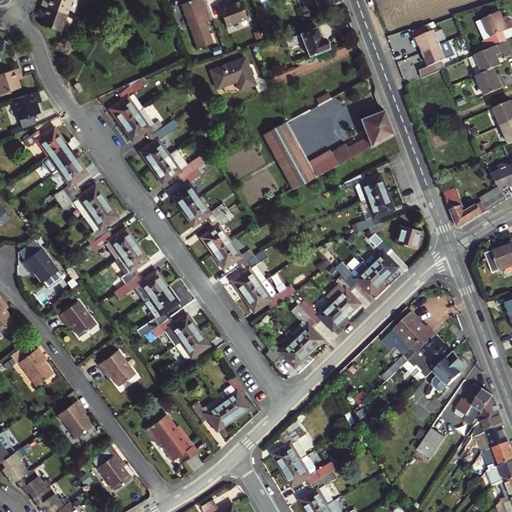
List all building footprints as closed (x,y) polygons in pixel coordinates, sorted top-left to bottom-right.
[(41,0),(40,4),(67,13),(71,0),(41,0)] [(201,16),(195,0),(182,0),(181,1),(189,20),(201,16)] [(195,0),(201,16),(189,20),(197,45),(212,39),(205,19),(211,17),(205,0),(195,0)] [(226,1),(218,4),(226,25),(246,17),(240,0),(227,5),(226,1)] [(315,0),(319,9),(340,0),(315,0)] [(44,11),(43,15),(40,23),(61,31),(67,13),(40,4),(39,9),(44,11)] [(491,37),(495,47),(506,42),(502,33),(511,28),(511,19),(507,22),(502,11),(483,20),(491,37)] [(322,39),(314,20),(299,26),(297,26),(300,33),(285,39),(288,46),(301,41),(300,40),(303,39),(309,55),(328,48),(324,38),(322,39)] [(491,37),(483,20),(476,23),(484,41),(491,37)] [(434,24),(427,26),(430,33),(434,32),(437,31),(434,24)] [(414,40),(415,40),(421,54),(440,46),(434,32),(430,33),(427,26),(412,31),(414,40)] [(511,28),(502,33),(506,42),(511,39),(511,28)] [(495,47),(473,57),(470,58),(478,75),(479,75),(495,68),(502,65),(499,58),(497,54),(502,52),(504,56),(505,58),(511,55),(506,42),(495,47)] [(446,59),(440,46),(421,54),(427,68),(418,72),(419,80),(443,70),(445,68),(442,61),(446,59)] [(244,57),(210,70),(216,88),(236,81),(239,89),(254,83),(244,57)] [(19,67),(0,73),(0,93),(20,86),(18,79),(16,75),(22,73),(20,67),(19,67)] [(495,68),(479,75),(487,94),(506,86),(501,75),(498,77),(497,74),(495,68)] [(122,101),(110,110),(120,124),(143,107),(144,107),(134,93),(146,84),(142,78),(114,90),(117,94),(122,101)] [(78,81),(73,84),(78,92),(82,89),(78,81)] [(39,90),(12,99),(19,120),(40,113),(37,102),(36,99),(41,97),(39,90)] [(317,98),(319,103),(330,97),(328,92),(317,98)] [(330,97),(319,103),(309,109),(316,121),(343,106),(337,94),(330,97)] [(511,100),(495,108),(502,125),(511,120),(511,100)] [(120,124),(131,139),(143,130),(148,137),(163,126),(158,119),(155,121),(145,106),(144,107),(143,107),(120,124)] [(263,134),(293,188),(395,133),(393,128),(385,109),(379,112),(377,107),(363,113),(364,117),(361,118),(369,138),(349,149),(347,144),(333,152),(316,121),(309,109),(263,134)] [(141,152),(151,167),(169,154),(159,139),(177,126),(172,119),(163,126),(148,137),(153,144),(141,152)] [(507,137),(510,143),(511,141),(511,120),(502,125),(507,137)] [(48,154),(66,141),(55,126),(42,134),(38,128),(23,138),(29,145),(38,139),(48,154)] [(510,143),(507,137),(501,140),(503,145),(504,145),(510,143)] [(59,168),(76,156),(66,141),(48,154),(42,158),(51,171),(57,167),(59,168)] [(151,167),(162,181),(174,173),(178,179),(190,171),(193,169),(189,162),(188,163),(184,157),(180,153),(174,151),(169,154),(151,167)] [(87,171),(76,156),(59,168),(69,183),(60,189),(65,196),(68,195),(80,186),(75,179),(87,171)] [(511,165),(491,174),(499,186),(502,191),(511,188),(511,187),(511,190),(511,191),(511,190),(511,165)] [(171,195),(182,209),(199,196),(189,182),(195,178),(190,171),(178,179),(183,186),(171,195)] [(362,182),(367,199),(388,191),(382,173),(368,178),(366,172),(350,181),(352,186),(362,182)] [(96,184),(84,193),(80,186),(68,195),(73,202),(79,197),(90,212),(107,199),(96,184)] [(447,198),(455,219),(468,223),(489,209),(507,199),(502,191),(499,186),(480,198),(482,202),(466,211),(456,188),(444,193),(447,198)] [(370,226),(383,221),(380,213),(394,208),(388,191),(367,199),(373,216),(364,220),(367,227),(370,226)] [(182,209),(193,224),(204,216),(209,222),(220,213),(216,208),(211,212),(199,196),(182,209)] [(118,214),(107,199),(90,212),(100,227),(92,233),(96,239),(110,229),(106,223),(118,214)] [(0,221),(10,214),(0,200),(0,221)] [(214,230),(203,238),(213,252),(230,240),(220,226),(229,219),(223,211),(220,213),(209,222),(214,230)] [(372,233),(376,231),(385,228),(383,221),(370,226),(372,233)] [(422,231),(401,225),(395,242),(417,248),(422,231)] [(101,246),(110,240),(120,254),(138,242),(127,227),(115,236),(110,229),(96,239),(101,246)] [(383,251),(370,264),(385,280),(398,267),(388,256),(394,250),(376,231),(370,237),(383,251)] [(230,240),(213,252),(216,257),(223,252),(234,245),(230,240)] [(511,240),(491,248),(499,270),(511,264),(511,240)] [(126,282),(141,272),(137,266),(149,257),(138,242),(120,254),(131,269),(122,276),(126,282)] [(216,257),(224,267),(235,259),(240,266),(251,258),(246,251),(241,255),(234,245),(223,252),(216,257)] [(43,253),(25,266),(31,275),(34,273),(36,276),(45,288),(61,276),(43,253)] [(244,296),(261,283),(268,279),(257,264),(259,262),(255,255),(251,258),(240,266),(245,272),(233,280),(244,296)] [(385,280),(370,264),(356,276),(349,269),(344,275),(355,287),(360,282),(371,293),(385,280)] [(140,283),(150,297),(168,284),(158,270),(146,279),(141,272),(126,282),(114,291),(119,298),(140,283)] [(345,287),(332,300),(347,316),(360,304),(350,292),(355,287),(344,275),(338,279),(345,287)] [(254,310),(266,302),(271,308),(284,299),(279,292),(271,298),(261,283),(244,296),(254,310)] [(150,297),(153,301),(171,288),(168,284),(150,297)] [(171,288),(153,301),(162,313),(139,329),(143,335),(160,322),(171,315),(167,309),(180,300),(171,288)] [(3,300),(0,302),(0,336),(1,339),(18,327),(9,315),(6,310),(9,308),(3,300)] [(333,329),(347,316),(332,300),(318,313),(314,308),(308,313),(317,322),(323,317),(333,329)] [(82,306),(63,320),(69,328),(71,326),(75,330),(83,341),(99,329),(82,306)] [(160,322),(175,344),(199,327),(188,312),(175,321),(171,315),(160,322)] [(302,319),(289,331),(294,337),(309,353),(322,340),(311,329),(317,322),(308,313),(302,319)] [(411,347),(381,375),(386,381),(409,359),(429,340),(433,335),(434,334),(429,328),(426,330),(411,313),(394,329),(411,347)] [(210,343),(199,327),(175,344),(191,365),(196,362),(202,357),(198,352),(210,343)] [(442,352),(447,357),(450,354),(452,352),(434,334),(433,335),(445,349),(442,352)] [(429,340),(409,359),(426,376),(433,370),(446,357),(447,357),(442,352),(445,349),(433,335),(429,340)] [(275,364),(285,354),(295,365),(309,353),(294,337),(281,349),(276,344),(271,349),(266,353),(275,364)] [(56,377),(48,367),(45,362),(47,360),(41,352),(35,357),(28,349),(15,360),(21,368),(23,367),(40,389),(56,377)] [(465,366),(453,351),(452,352),(450,354),(447,357),(446,357),(433,370),(438,375),(434,379),(433,382),(433,385),(437,389),(440,390),(443,389),(447,385),(447,386),(462,373),(460,371),(465,366)] [(138,378),(120,355),(101,368),(107,376),(110,374),(114,379),(122,390),(138,378)] [(230,393),(222,399),(235,417),(250,406),(241,394),(246,391),(236,376),(231,380),(233,383),(237,388),(230,393)] [(226,388),(230,393),(237,388),(233,383),(226,388)] [(480,416),(494,395),(477,384),(466,400),(463,398),(458,406),(468,413),(478,419),(480,416)] [(222,399),(218,394),(203,404),(201,401),(195,406),(205,420),(211,416),(220,428),(235,417),(222,399)] [(501,412),(494,395),(480,416),(482,420),(501,412)] [(95,429),(87,418),(83,413),(86,411),(81,404),(61,418),(79,441),(95,429)] [(505,424),(501,412),(482,420),(484,424),(479,429),(478,431),(479,434),(503,425),(505,424)] [(468,413),(467,415),(464,420),(474,426),(478,419),(468,413)] [(484,424),(482,420),(480,416),(478,419),(474,426),(479,429),(484,424)] [(160,441),(164,446),(177,463),(183,459),(187,464),(201,454),(181,428),(178,430),(169,418),(149,433),(157,444),(160,441)] [(273,454),(283,470),(308,455),(298,439),(305,436),(299,425),(280,436),(286,446),(273,454)] [(482,438),(487,450),(509,440),(503,425),(479,434),(476,436),(477,440),(479,439),(482,438)] [(445,437),(432,428),(417,449),(431,458),(445,437)] [(470,438),(467,436),(461,444),(465,446),(470,438)] [(484,451),(489,465),(494,463),(496,467),(500,465),(500,464),(511,458),(511,448),(509,440),(487,450),(484,451)] [(0,464),(3,462),(12,456),(8,450),(5,452),(0,444),(0,464)] [(114,447),(94,462),(119,494),(135,482),(126,471),(123,466),(126,464),(114,447)] [(3,462),(7,468),(5,470),(14,484),(19,480),(29,473),(20,460),(23,458),(18,451),(12,456),(3,462)] [(305,479),(309,485),(333,471),(329,465),(317,472),(308,455),(283,470),(293,486),(305,479)] [(506,480),(511,477),(511,458),(500,464),(500,465),(496,467),(494,463),(489,465),(490,467),(488,469),(495,486),(496,484),(506,480)] [(477,460),(472,467),(478,472),(483,465),(477,460)] [(36,498),(52,486),(48,480),(46,482),(36,468),(29,473),(19,480),(29,494),(32,492),(36,498)] [(300,499),(307,511),(314,511),(328,504),(318,488),(336,477),(333,471),(309,485),(313,491),(300,499)] [(45,511),(48,509),(50,511),(56,511),(69,504),(64,497),(61,499),(52,486),(36,498),(45,511)] [(511,511),(511,498),(508,500),(507,496),(502,498),(503,500),(501,502),(504,511),(511,511)] [(201,505),(204,511),(238,511),(234,503),(220,511),(213,498),(201,505)] [(340,511),(334,501),(328,504),(314,511),(340,511)] [(69,504),(56,511),(72,511),(76,509),(71,502),(69,504)] [(504,511),(501,502),(495,507),(497,511),(504,511)]
